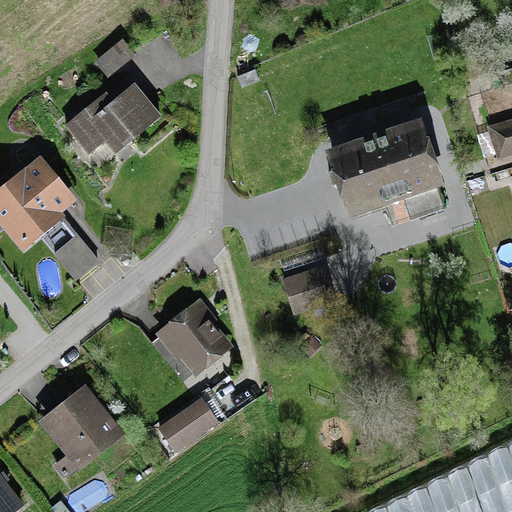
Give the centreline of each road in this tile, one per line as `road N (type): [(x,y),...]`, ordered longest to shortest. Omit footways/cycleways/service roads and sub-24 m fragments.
road 1 (unclassified): [(220,0),(211,168),(193,223),(138,282),(0,394)]
road 2 (track): [(287,511),(286,446),(267,384)]
